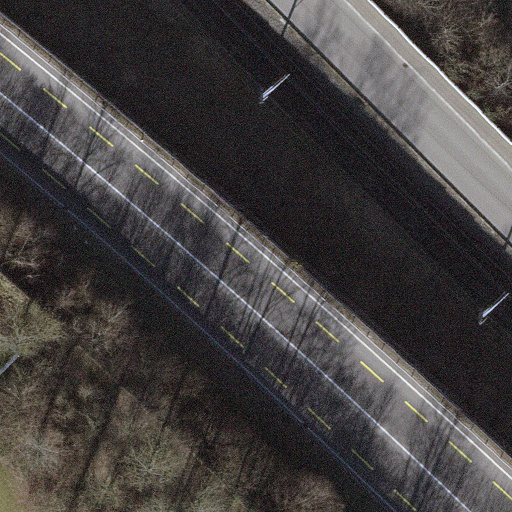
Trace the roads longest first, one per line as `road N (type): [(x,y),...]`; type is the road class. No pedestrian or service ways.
road 1 (primary): [(469,511),(0,91)]
road 2 (unclassified): [(307,0),(511,208)]
